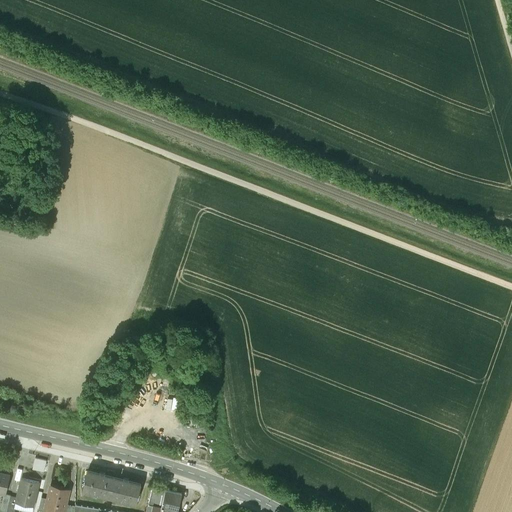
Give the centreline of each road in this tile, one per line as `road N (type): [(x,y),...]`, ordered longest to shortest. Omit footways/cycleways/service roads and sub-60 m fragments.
road 1 (track): [(511,289),(0,94)]
road 2 (residential): [(9,429),(223,486)]
